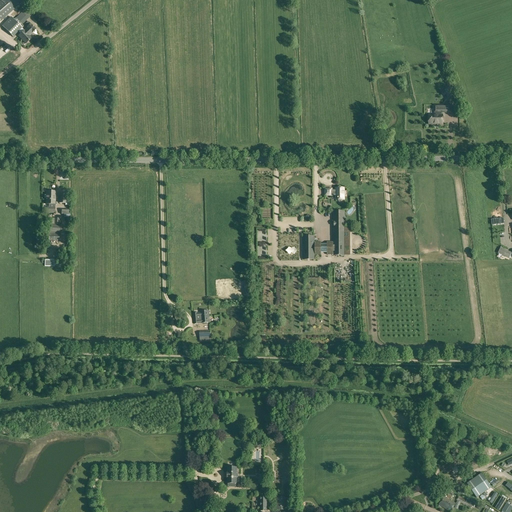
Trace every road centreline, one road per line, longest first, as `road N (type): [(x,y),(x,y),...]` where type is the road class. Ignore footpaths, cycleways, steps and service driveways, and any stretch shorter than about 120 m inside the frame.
road 1 (tertiary): [(511,158),(0,160)]
road 2 (track): [(161,160),(164,288),(194,325)]
road 3 (unclassified): [(367,511),(494,463)]
road 4 (unclassified): [(0,76),(95,0)]
